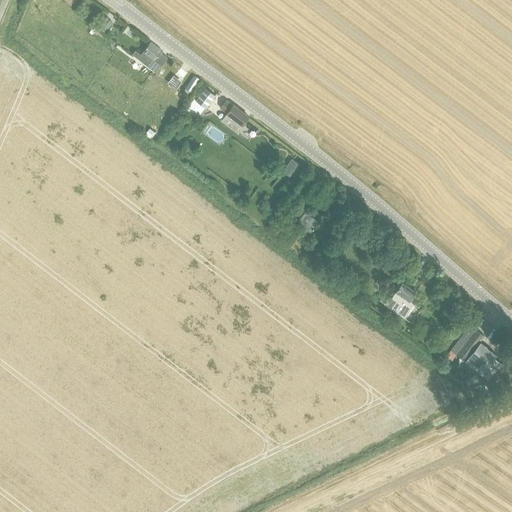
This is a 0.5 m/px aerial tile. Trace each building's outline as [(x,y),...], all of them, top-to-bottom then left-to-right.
[(106,19),(99,29),(105,33),(113,24),(106,19)] [(133,39),(138,32),(127,25),(122,33),(133,39)] [(159,53),(161,51),(150,42),(143,50),(147,53),(144,57),(149,61),(152,57),(154,59),(156,57),(159,59),(162,55),(159,53)] [(175,73),(183,79),(190,71),(182,65),(175,73)] [(191,92),(200,79),(194,75),(185,88),(189,90),(191,92)] [(206,89),(200,96),(210,104),(216,96),(206,89)] [(187,107),(198,116),(207,106),(196,97),(187,107)] [(249,117),(234,105),(227,100),(221,108),(227,113),(222,120),(238,132),(249,117)] [(289,176),(298,163),(291,158),(282,171),(289,176)] [(296,224),(309,234),(318,222),(305,211),(306,210),(301,207),(296,213),(301,217),(296,224)] [(265,210),(259,212),(262,220),(268,218),(265,210)] [(395,300),(390,308),(405,318),(415,304),(410,300),(416,291),(402,282),(391,297),(395,300)] [(461,337),(451,350),(489,379),(501,363),(493,357),(496,354),(479,341),(484,335),(470,324),(461,337)]
